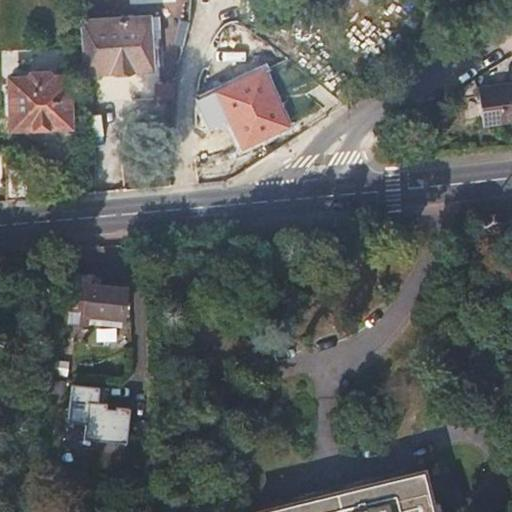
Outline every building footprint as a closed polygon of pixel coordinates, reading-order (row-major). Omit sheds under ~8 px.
[(105,16),(123,14),(121,4),(104,5),(105,16)] [(150,12),(123,14),(105,16),(82,18),(87,70),(95,70),(111,68),(153,65),(150,12)] [(112,75),(111,68),(95,70),(96,77),(112,75)] [(262,69),(200,98),(211,125),(230,116),(244,145),(287,125),(262,69)] [(11,116),(12,129),(71,126),(69,78),(47,79),(47,73),(31,73),(31,77),(10,78),(10,84),(5,91),(4,108),(11,116)] [(511,82),(478,87),(484,120),(511,116),(511,82)] [(8,198),(31,196),(27,163),(4,166),(8,198)] [(93,273),(65,269),(60,319),(87,322),(88,311),(123,314),(126,286),(92,282),(93,273)] [(49,399),(46,426),(58,427),(61,400),(49,399)] [(139,428),(116,429),(117,461),(140,460),(139,428)] [(433,511),(423,469),(253,511),(433,511)]
